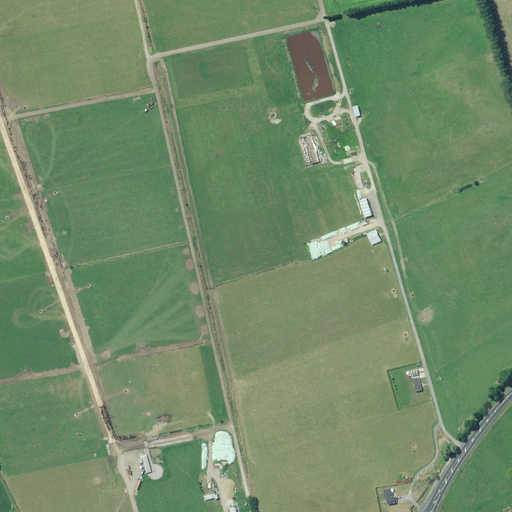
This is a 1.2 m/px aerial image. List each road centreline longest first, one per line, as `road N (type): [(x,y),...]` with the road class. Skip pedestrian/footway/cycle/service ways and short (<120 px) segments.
road 1 (track): [(0,83),(80,314)]
road 2 (primary): [(429,511),(457,460),(511,393)]
